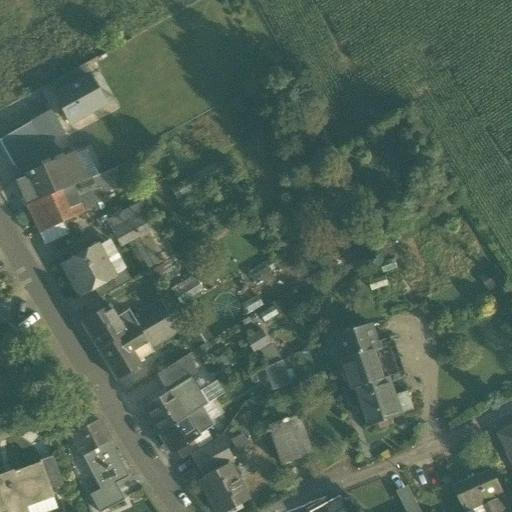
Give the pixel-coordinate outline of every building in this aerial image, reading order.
[(77,52),(64,21),(2,49),(16,79),(77,52)] [(81,66),(51,83),(57,94),(88,77),(81,66)] [(99,73),(88,79),(103,104),(114,98),(99,73)] [(69,124),(103,105),(103,104),(88,79),(88,77),(57,94),(53,96),(69,124)] [(64,134),(51,111),(30,123),(42,145),(64,134)] [(0,139),(0,144),(10,163),(42,145),(30,123),(0,139)] [(91,179),(97,177),(85,149),(67,156),(79,184),(91,179)] [(14,179),(26,208),(28,207),(72,187),(79,184),(67,156),(14,179)] [(226,157),(169,189),(176,202),(233,171),(226,157)] [(108,172),(113,184),(140,172),(136,160),(135,161),(108,172)] [(28,207),(39,234),(64,223),(84,214),(83,213),(96,208),(94,204),(102,201),(100,196),(115,190),(113,184),(108,172),(97,177),(91,179),(92,181),(96,191),(77,199),(73,189),(72,187),(28,207)] [(91,179),(79,184),(72,187),(73,189),(77,199),(96,191),(92,181),(91,179)] [(127,245),(143,274),(175,256),(144,200),(105,223),(119,249),(127,245)] [(69,235),(64,223),(39,234),(43,241),(48,244),(69,235)] [(109,239),(96,246),(113,276),(124,270),(126,269),(109,239)] [(61,266),(78,297),(93,289),(113,278),(113,276),(96,246),(61,266)] [(270,260),(247,272),(253,282),(275,271),(270,260)] [(147,273),(152,283),(172,272),(166,263),(147,273)] [(507,282),(497,266),(479,277),(489,293),(507,282)] [(93,289),(99,299),(130,282),(124,270),(113,276),(113,278),(93,289)] [(386,276),(368,281),(372,292),(389,287),(386,276)] [(196,281),(173,294),(180,305),(203,292),(196,281)] [(240,306),(246,316),(263,306),(256,296),(240,306)] [(81,325),(97,352),(136,327),(131,319),(129,317),(126,312),(114,319),(107,308),(81,325)] [(131,319),(136,327),(155,316),(150,308),(131,319)] [(146,343),(151,351),(179,334),(164,310),(155,316),(162,327),(143,339),(146,343)] [(162,327),(155,316),(136,327),(142,337),(143,339),(162,327)] [(353,391),(357,390),(356,389),(382,380),(372,350),(379,348),(371,325),(338,336),(346,359),(342,360),(353,391)] [(142,337),(136,327),(97,352),(116,382),(140,367),(138,363),(131,352),(146,343),(143,339),(142,337)] [(205,327),(189,337),(197,350),(213,340),(205,327)] [(261,351),(270,345),(260,330),(244,340),(254,355),(261,351)] [(151,351),(146,343),(131,352),(138,363),(153,354),(151,351)] [(261,351),(268,368),(281,362),(282,361),(273,343),(270,345),(261,351)] [(372,350),(382,380),(389,378),(389,379),(404,374),(394,343),(379,348),(372,350)] [(155,376),(167,394),(170,392),(189,379),(190,379),(191,379),(198,375),(186,357),(155,376)] [(264,370),(272,391),(290,385),(281,362),(268,368),(264,370)] [(389,378),(382,380),(356,389),(357,390),(369,428),(402,417),(401,415),(413,411),(407,392),(395,396),(389,379),(389,378)] [(189,379),(170,392),(186,418),(202,408),(207,405),(199,392),(191,379),(190,379),(189,379)] [(216,381),(199,392),(207,405),(224,395),(216,381)] [(158,435),(186,418),(170,392),(167,394),(142,409),(158,435)] [(202,408),(186,418),(198,437),(206,432),(213,427),(202,408)] [(274,410),(278,420),(283,418),(280,408),(274,410)] [(289,436),(296,456),(306,453),(293,415),(283,418),(289,436)] [(176,451),(198,437),(186,418),(158,435),(170,454),(176,451)] [(289,436),(283,418),(278,420),(266,425),(271,442),(289,436)] [(81,458),(83,457),(82,457),(109,442),(98,421),(70,436),(81,458)] [(511,431),(502,436),(511,453),(511,431)] [(176,451),(182,460),(189,456),(212,441),(206,432),(198,437),(176,451)] [(189,456),(202,479),(229,464),(229,466),(234,463),(220,436),(212,441),(189,456)] [(231,442),(236,451),(248,445),(243,436),(231,442)] [(296,456),(289,436),(271,442),(278,463),(296,456)] [(128,477),(109,442),(82,457),(83,457),(100,490),(101,492),(115,484),(128,477)] [(41,465),(50,491),(63,487),(53,458),(39,463),(39,464),(40,464),(41,465)] [(13,472),(0,476),(0,496),(5,511),(28,511),(26,507),(53,497),(50,491),(41,465),(40,464),(39,464),(14,473),(13,472)] [(198,481),(215,511),(227,511),(248,501),(229,466),(229,464),(202,479),(198,481)] [(454,487),(466,511),(471,511),(488,505),(503,498),(505,497),(492,471),(454,487)] [(90,496),(98,511),(102,511),(124,501),(115,484),(101,492),(100,490),(90,496)] [(396,492),(406,511),(421,511),(409,486),(396,492)] [(26,507),(28,511),(49,511),(57,509),(53,497),(26,507)] [(348,511),(341,497),(312,511),(348,511)] [(491,511),(509,511),(503,498),(488,505),(491,511)]
